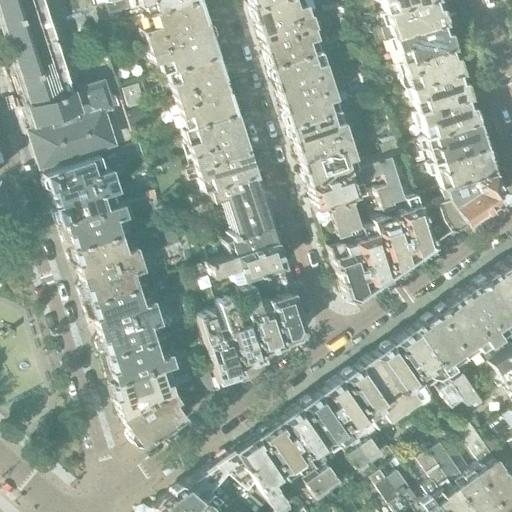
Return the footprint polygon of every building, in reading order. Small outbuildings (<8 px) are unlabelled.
[(0,0),(0,21),(26,103),(23,104),(24,107),(22,108),(22,110),(26,120),(27,119),(28,122),(31,122),(33,127),(24,130),(35,165),(108,142),(107,139),(118,135),(109,108),(100,78),(66,89),(36,0),(0,0)] [(179,0),(103,0),(102,1),(105,13),(127,5),(131,16),(139,13),(179,0)] [(170,31),(199,21),(192,0),(179,0),(139,13),(144,26),(137,28),(144,50),(174,41),(170,31)] [(276,24),(306,15),(305,12),(303,13),(300,2),(292,4),(290,0),(264,0),(245,6),(257,42),(280,35),(276,24)] [(377,0),(381,13),(423,0),(374,0),(374,1),(376,0),(377,0)] [(389,37),(440,22),(443,17),(440,8),(435,6),(433,0),(423,0),(381,13),(378,14),(382,26),(385,25),(389,37)] [(319,10),(320,13),(340,7),(339,2),(334,3),(333,2),(318,6),(319,10)] [(320,13),(319,10),(313,11),(316,20),(352,9),(351,4),(340,7),(320,13)] [(257,42),(264,65),(306,51),(302,39),(311,36),(307,26),(309,25),(306,15),(276,24),(280,35),(257,42)] [(210,54),(199,21),(170,31),(174,41),(144,50),(147,61),(154,59),(158,71),(161,70),(210,54)] [(397,62),(448,47),(451,42),(447,33),(443,31),(440,22),(389,37),(385,39),(389,51),(393,49),(397,62)] [(107,63),(136,53),(134,47),(105,57),(107,63)] [(402,89),(456,71),(459,67),(455,58),(451,55),(448,47),(397,62),(394,63),(398,75),(397,79),(399,86),(402,89)] [(299,94),(326,85),(319,60),(310,63),(306,51),(264,65),(273,91),(295,83),(299,94)] [(369,64),(365,52),(356,55),(360,67),(369,64)] [(195,97),(221,89),(218,80),(214,67),(210,54),(161,70),(169,95),(191,87),(195,97)] [(339,82),(352,78),(349,68),(336,72),(339,82)] [(409,99),(413,111),(464,96),(466,92),(463,82),(459,80),(456,71),(402,89),(406,100),(409,99)] [(141,103),(135,83),(119,88),(125,108),(141,103)] [(284,126),(326,113),(321,99),(330,96),(326,85),(299,94),(295,83),(273,91),(284,126)] [(228,111),(221,89),(195,97),(191,87),(169,95),(178,127),(228,111)] [(420,137),(472,121),(474,116),(471,107),(467,105),(464,96),(413,111),(409,113),(414,125),(416,125),(420,137)] [(145,122),(141,107),(124,113),(129,127),(145,122)] [(240,149),(228,111),(178,127),(179,127),(177,128),(185,153),(211,145),(214,157),(240,149)] [(318,154),(345,145),(337,120),(329,122),(326,113),(284,126),(291,149),(314,142),(318,154)] [(366,130),(385,123),(382,115),(363,122),(366,130)] [(423,149),(427,161),(479,146),(482,141),(479,132),(474,130),(472,121),(420,137),(415,139),(419,150),(423,149)] [(354,139),(367,135),(364,126),(352,130),(354,139)] [(380,156),(386,155),(386,157),(397,154),(391,136),(378,140),(379,144),(377,145),(380,156)] [(291,149),(302,181),(344,168),(341,158),(349,156),(345,145),(318,154),(314,142),(291,149)] [(203,188),(248,173),(243,157),(240,149),(214,157),(211,145),(185,153),(197,190),(203,188)] [(432,174),(436,187),(487,170),(490,165),(487,157),(482,154),(479,146),(427,161),(422,163),(427,176),(432,174)] [(46,198),(110,177),(106,165),(97,168),(93,155),(39,172),(38,173),(46,198)] [(404,260),(427,244),(415,204),(411,193),(399,197),(386,157),(386,155),(380,156),(372,159),(377,172),(381,183),(382,183),(388,201),(399,198),(402,206),(390,211),(390,213),(404,260)] [(166,163),(170,174),(179,171),(176,159),(166,163)] [(302,181),(311,210),(335,202),(346,198),(360,192),(356,180),(348,183),(344,170),(351,169),(355,179),(377,172),(372,159),(344,168),(302,181)] [(160,177),(170,174),(166,163),(156,166),(160,177)] [(123,172),(122,167),(112,170),(114,176),(123,173),(123,172)] [(415,204),(427,244),(497,196),(498,190),(490,179),(487,170),(436,187),(434,187),(437,196),(415,204)] [(125,178),(123,173),(114,176),(115,181),(125,178)] [(217,196),(230,237),(265,227),(253,189),(248,173),(203,188),(206,200),(217,196)] [(59,221),(109,206),(104,189),(113,186),(110,177),(46,198),(54,223),(59,221)] [(388,201),(382,183),(381,183),(370,187),(377,210),(389,206),(388,201)] [(383,274),(367,221),(356,225),(346,198),(335,202),(362,289),(383,274)] [(168,216),(163,201),(155,204),(160,218),(168,216)] [(348,298),(362,289),(335,202),(311,210),(314,218),(315,218),(317,224),(328,221),(334,240),(322,244),(326,258),(338,294),(348,298)] [(61,245),(66,248),(124,229),(115,203),(109,206),(59,221),(61,229),(58,236),(61,245)] [(404,260),(390,213),(381,216),(380,212),(366,217),(367,221),(383,274),(404,260)] [(229,255),(270,242),(269,239),(265,227),(230,237),(224,239),(229,253),(229,255)] [(132,256),(124,229),(66,248),(63,253),(66,262),(73,266),(76,274),(132,256)] [(297,326),(270,242),(229,255),(229,253),(192,265),(195,279),(204,276),(205,277),(220,271),(225,284),(253,274),(259,288),(265,286),(269,298),(262,300),(277,342),(292,337),(297,326)] [(482,275),(501,303),(511,295),(511,255),(510,255),(482,275)] [(141,282),(132,256),(76,274),(78,283),(75,289),(78,298),(83,301),(141,282)] [(493,335),(511,320),(501,303),(482,275),(460,289),(473,309),(462,317),(480,344),(493,335)] [(150,309),(141,282),(83,301),(81,307),(84,316),(90,319),(93,327),(150,309)] [(277,342),(262,300),(261,297),(250,301),(245,285),(232,290),(240,312),(256,355),(275,349),(278,344),(277,342)] [(460,357),(480,344),(462,317),(473,309),(460,289),(427,312),(457,353),(460,357)] [(179,300),(177,293),(161,297),(164,305),(179,300)] [(511,320),(511,295),(501,303),(511,320)] [(257,358),(256,355),(240,312),(230,315),(224,297),(211,301),(220,327),(235,369),(254,363),(257,358)] [(105,353),(158,336),(154,320),(150,309),(93,327),(95,336),(92,342),(95,352),(100,354),(105,353)] [(193,324),(189,312),(180,315),(184,327),(193,324)] [(235,369),(220,327),(209,331),(203,312),(193,315),(207,353),(209,363),(211,369),(215,383),(234,377),(236,372),(235,369)] [(451,364),(460,357),(457,353),(427,312),(406,327),(457,398),(464,409),(476,400),(451,364)] [(445,406),(457,398),(406,327),(388,339),(422,391),(429,401),(438,396),(445,406)] [(105,384),(165,363),(167,362),(175,360),(171,349),(163,352),(158,336),(105,353),(100,354),(98,360),(101,369),(107,372),(109,380),(104,381),(105,384)] [(390,412),(422,391),(388,339),(366,354),(383,378),(371,386),(390,412)] [(511,341),(484,361),(500,383),(511,374),(511,341)] [(500,349),(495,343),(488,348),(493,354),(500,349)] [(492,355),(488,349),(480,354),(485,360),(492,355)] [(366,354),(336,375),(366,419),(371,426),(390,412),(371,386),(383,378),(366,354)] [(105,384),(115,416),(166,390),(167,391),(189,380),(186,375),(174,381),(171,380),(165,363),(105,384)] [(215,383),(211,369),(193,377),(205,396),(216,388),(215,383)] [(497,385),(511,405),(511,403),(511,374),(500,383),(497,385)] [(336,375),(315,389),(365,462),(376,454),(357,425),(366,419),(336,375)] [(365,462),(315,389),(294,404),(325,448),(334,442),(353,470),(365,462)] [(166,390),(115,416),(125,429),(123,436),(129,444),(135,445),(187,409),(177,395),(173,398),(167,391),(166,390)] [(316,454),(325,448),(294,404),(274,418),(323,490),(335,482),(316,454)] [(405,426),(413,421),(409,414),(401,419),(396,411),(392,414),(401,428),(405,426)] [(323,490),(274,418),(251,434),(281,478),(292,470),(311,498),(323,490)] [(477,427),(472,420),(467,423),(472,431),(477,427)] [(422,434),(413,421),(405,426),(414,439),(422,434)] [(496,507),(511,495),(511,489),(509,485),(501,473),(496,466),(483,448),(475,437),(465,422),(453,430),(475,461),(467,467),(496,507)] [(251,434),(227,450),(247,479),(269,511),(273,511),(284,505),(270,486),(281,478),(251,434)] [(467,511),(488,511),(496,507),(467,467),(457,473),(435,442),(429,447),(422,436),(417,440),(420,444),(424,449),(443,478),(448,484),(467,511)] [(437,511),(467,511),(448,484),(443,478),(424,449),(412,457),(435,489),(426,495),(437,511)] [(220,471),(239,487),(240,488),(247,479),(227,450),(210,462),(220,471)] [(506,459),(496,466),(501,473),(511,466),(506,459)] [(149,511),(185,511),(205,490),(220,471),(210,462),(158,497),(152,504),(151,506),(149,511)] [(437,511),(426,495),(425,494),(416,500),(394,470),(384,477),(405,509),(407,511),(437,511)] [(218,511),(225,504),(239,487),(220,471),(205,490),(185,511),(218,511)] [(407,511),(405,509),(384,477),(372,486),(390,511),(407,511)] [(250,511),(258,503),(259,503),(240,488),(239,487),(225,504),(218,511),(250,511)]
